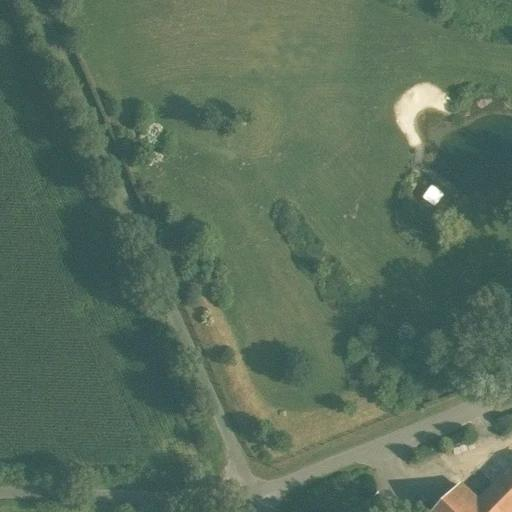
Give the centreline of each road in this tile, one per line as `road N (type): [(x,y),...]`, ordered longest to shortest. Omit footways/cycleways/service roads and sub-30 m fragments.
road 1 (unclassified): [(49,0),(257,484)]
road 2 (unclassified): [(257,484),(511,381)]
road 3 (unclassified): [(0,478),(257,484)]
